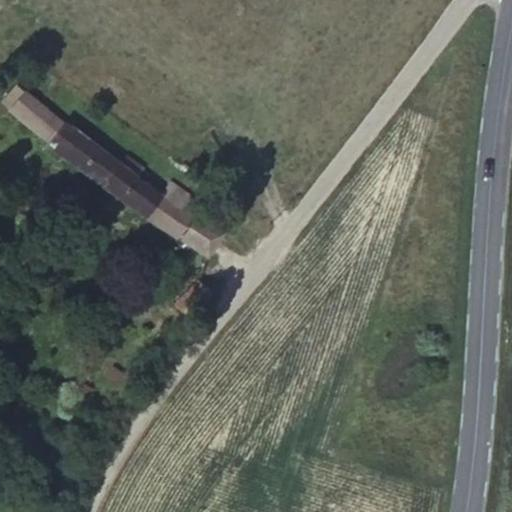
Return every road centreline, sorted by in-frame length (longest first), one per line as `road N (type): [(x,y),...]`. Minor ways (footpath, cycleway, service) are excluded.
road 1 (unclassified): [(78,511),(86,486),(460,0)]
road 2 (secondary): [(506,0),(481,161),(464,511)]
